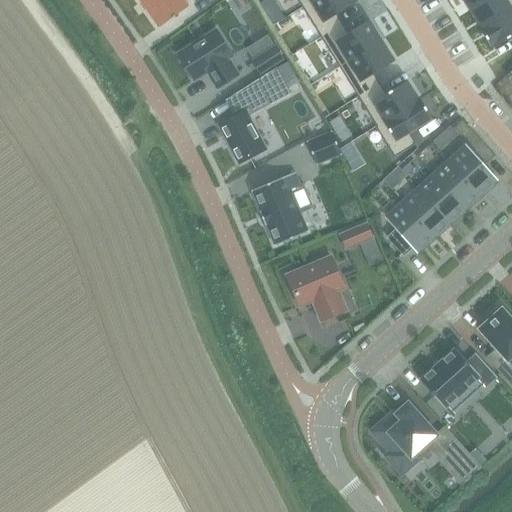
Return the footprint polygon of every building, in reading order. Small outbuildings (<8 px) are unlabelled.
[(188,7),(183,0),(139,0),(159,28),(188,7)] [(297,0),(302,8),(315,0),(297,0)] [(356,0),(315,0),(302,8),(321,38),(343,24),(336,14),(357,1),(356,0)] [(462,0),(470,11),(487,0),(462,0)] [(511,0),(487,0),(470,11),(481,29),(481,30),(511,10),(511,0)] [(481,29),(480,29),(492,50),(511,38),(511,39),(511,10),(481,30),(481,29)] [(343,24),(321,38),(327,47),(339,68),(382,41),(370,22),(350,35),(343,24)] [(210,77),(218,89),(238,76),(228,60),(232,57),(216,31),(178,55),(194,81),(210,71),(213,76),(210,77)] [(382,41),(339,68),(358,98),(380,84),(373,73),(394,60),(382,41)] [(252,61),(261,75),(284,60),(276,46),(252,61)] [(219,126),(239,164),(266,150),(248,116),(291,94),(277,68),(226,100),(235,117),(219,126)] [(319,81),(313,72),(306,77),(311,86),(319,81)] [(380,84),(358,98),(376,126),(419,100),(407,82),(387,94),(380,84)] [(376,126),(375,127),(394,158),(416,144),(410,134),(432,119),(420,99),(419,100),(376,126)] [(340,116),(329,123),(334,131),(345,125),(340,116)] [(317,166),(342,155),(332,132),(307,143),(317,166)] [(440,150),(447,144),(440,136),(432,142),(440,150)] [(358,151),(352,143),(340,150),(346,158),(358,151)] [(467,149),(450,164),(478,195),(495,180),(467,149)] [(401,170),(407,177),(415,171),(408,163),(401,170)] [(450,164),(435,177),(463,209),(478,195),(450,164)] [(295,173),(252,191),(261,213),(260,213),(265,225),(266,225),(275,246),(308,232),(290,190),(300,186),(295,173)] [(399,183),(391,174),(383,181),(392,190),(399,183)] [(420,191),(448,222),(463,209),(435,177),(420,191)] [(448,222),(420,191),(404,205),(433,236),(448,222)] [(433,236),(404,205),(388,220),(397,230),(388,238),(404,256),(413,248),(416,251),(433,236)] [(346,249),(372,238),(367,225),(341,236),(346,249)] [(331,258),(287,276),(300,307),(313,301),(321,322),(345,312),(336,291),(344,288),(331,258)] [(478,330),(496,350),(486,358),(511,386),(511,365),(508,362),(511,358),(511,319),(502,308),(499,311),(496,309),(486,318),(488,321),(478,330)] [(470,385),(478,394),(496,379),(497,379),(498,378),(475,354),(474,354),(477,358),(469,365),(467,363),(456,350),(420,382),(444,409),(470,385)] [(390,452),(386,456),(402,474),(420,458),(416,454),(436,436),(408,404),(397,415),(399,417),(392,424),(389,421),(374,434),(390,452)] [(447,456),(468,480),(482,468),(460,444),(447,456)]
